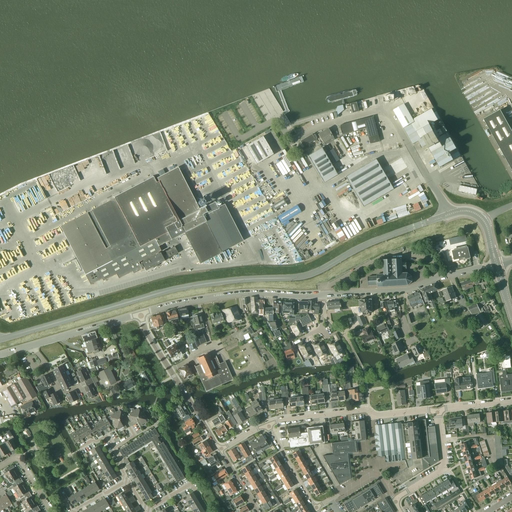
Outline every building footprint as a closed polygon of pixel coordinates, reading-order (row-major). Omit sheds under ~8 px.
[(356,90),(326,97),(328,103),(357,96),(356,90)] [(356,102),(350,104),(352,113),(358,111),(356,102)] [(393,110),(403,128),(414,122),(404,104),(399,107),(393,110)] [(412,124),(404,129),(413,145),(413,144),(418,141),(422,148),(427,145),(440,168),(461,156),(448,133),(440,137),(436,130),(433,131),(430,125),(438,120),(433,112),(432,109),(413,119),(415,122),(412,124)] [(511,130),(500,110),(484,119),(511,170),(511,130)] [(373,117),(339,125),(342,135),(365,129),(369,144),(379,142),(373,117)] [(318,135),(323,143),(333,137),(328,129),(318,135)] [(300,143),(303,147),(316,139),(314,135),(300,143)] [(255,141),(246,146),(256,164),(267,158),(273,154),(269,147),(267,144),(263,136),(257,140),(256,140),(255,141)] [(321,148),(307,156),(323,183),(338,175),(321,148)] [(332,149),(325,153),(332,165),(339,161),(332,149)] [(375,159),(345,177),(348,182),(363,207),(393,190),(375,159)] [(178,167),(157,178),(159,181),(184,233),(200,264),(222,253),(222,252),(243,241),(224,205),(218,208),(207,213),(204,207),(199,210),(197,204),(198,199),(199,199),(184,170),(182,171),(181,169),(179,170),(178,167)] [(114,198),(60,226),(90,285),(102,279),(103,281),(116,274),(119,279),(132,272),(133,274),(142,269),(142,268),(143,267),(145,271),(165,261),(160,253),(159,253),(159,252),(161,251),(159,246),(184,233),(159,181),(156,183),(153,177),(114,197),(114,198)] [(458,191),(476,195),(477,189),(459,185),(458,191)] [(297,205),(277,217),(282,224),(301,212),(297,205)] [(457,237),(449,239),(449,240),(450,245),(458,243),(467,241),(465,235),(457,237)] [(165,251),(169,258),(178,253),(174,247),(165,251)] [(452,251),(454,260),(459,259),(459,258),(465,257),(465,259),(471,258),(468,247),(452,251)] [(383,269),(383,270),(384,274),(383,274),(382,274),(377,275),(377,276),(368,277),(368,286),(378,285),(378,287),(383,287),(384,287),(383,287),(387,287),(391,286),(391,287),(391,286),(395,286),(395,287),(395,286),(399,286),(403,286),(407,286),(407,285),(408,285),(412,282),(412,281),(412,277),(412,276),(411,276),(409,274),(407,273),(406,273),(403,273),(402,273),(402,269),(406,269),(407,269),(406,266),(406,264),(406,263),(404,263),(402,263),(401,260),(402,259),(401,259),(392,259),(384,260),(384,259),(383,260),(383,261),(383,260),(383,261),(383,264),(383,265),(383,269)] [(480,284),(479,280),(475,281),(474,280),(461,283),(462,288),(464,288),(465,290),(473,287),(473,285),(475,284),(476,285),(480,284)] [(436,283),(428,286),(430,293),(439,290),(436,283)] [(430,293),(428,286),(420,290),(421,291),(423,296),(426,302),(433,300),(430,293)] [(442,290),(446,301),(456,298),(452,287),(442,290)] [(425,305),(422,298),(419,292),(408,296),(413,309),(424,305),(425,305)] [(371,299),(359,300),(360,306),(362,306),(362,312),(362,313),(364,313),(366,313),(368,312),(370,312),(373,312),(371,299)] [(277,313),(281,313),(281,312),(281,307),(281,301),(273,301),(273,306),(273,313),(277,313)] [(307,310),(307,314),(318,315),(318,304),(314,304),(314,301),(308,301),(308,302),(307,310)] [(393,301),(387,301),(389,312),(395,311),(394,307),(393,301)] [(326,310),(327,310),(340,309),(340,302),(326,303),(326,310)] [(282,315),(293,315),(293,303),(282,303),(282,315)] [(473,318),(474,317),(481,313),(477,304),(468,307),(472,316),(473,316),(473,318)] [(223,310),(228,323),(241,319),(236,307),(223,310)] [(166,313),(167,318),(168,321),(178,318),(176,311),(171,312),(166,313)] [(219,322),(223,320),(221,313),(217,315),(217,314),(215,314),(214,314),(213,313),(212,314),(211,315),(210,315),(213,323),(217,322),(217,324),(220,323),(219,322)] [(488,324),(481,313),(474,317),(481,328),(488,324)] [(194,330),(200,345),(206,343),(202,332),(204,328),(203,323),(202,323),(200,314),(193,316),(194,323),(193,324),(194,330)] [(164,329),(168,328),(166,321),(163,322),(162,320),(161,320),(160,315),(152,317),(151,319),(152,323),(153,323),(153,324),(152,324),(153,326),(154,327),(155,330),(159,329),(158,326),(163,325),(164,328),(164,329)] [(308,315),(299,319),(303,327),(312,322),(308,315)] [(356,318),(361,327),(367,325),(363,315),(356,318)] [(273,321),(267,322),(269,327),(271,331),(273,330),(274,332),(273,333),(275,338),(281,335),(279,330),(277,331),(276,329),(277,329),(275,321),(273,321)] [(297,324),(291,326),(292,327),(291,328),(292,330),(293,330),(296,335),(295,336),(296,336),(302,333),(299,328),(302,326),(300,323),(297,324)] [(390,331),(391,331),(389,328),(388,328),(386,324),(376,328),(380,335),(387,331),(390,337),(392,336),(390,331)] [(250,326),(247,328),(251,335),(256,331),(252,325),(250,326)] [(361,336),(363,340),(364,342),(365,343),(367,342),(368,342),(373,341),(373,340),(375,339),(372,332),(371,332),(369,328),(363,330),(364,335),(361,336)] [(393,333),(396,340),(401,337),(398,330),(393,333)] [(96,337),(97,337),(96,336),(95,332),(82,337),(88,353),(93,351),(93,353),(94,353),(98,352),(98,351),(98,349),(100,349),(96,337)] [(187,340),(190,350),(196,348),(192,338),(187,340)] [(400,354),(400,353),(403,352),(402,350),(404,349),(400,341),(391,345),(396,355),(398,354),(399,354),(400,354)] [(324,348),(324,347),(323,345),(322,345),(321,342),(316,345),(315,343),(312,344),(314,349),(315,349),(319,357),(324,354),(325,356),(326,356),(328,355),(328,354),(326,351),(325,351),(324,348)] [(341,351),(339,348),(340,347),(339,345),(338,344),(337,342),(332,345),(331,342),(327,344),(330,349),(331,349),(334,356),(339,354),(340,356),(341,356),(343,355),(344,354),(342,351),(341,351)] [(297,345),(301,353),(302,353),(305,358),(309,355),(310,357),(311,357),(313,356),(314,355),(312,352),(311,352),(309,348),(310,348),(307,343),(303,345),(302,343),(297,345)] [(169,354),(170,357),(171,357),(172,357),(176,355),(177,357),(182,355),(175,344),(167,349),(169,354)] [(419,344),(411,348),(416,357),(423,354),(425,358),(430,356),(425,349),(421,351),(419,344)] [(292,349),(284,352),(286,358),(294,356),(292,349)] [(200,365),(195,367),(205,390),(206,392),(212,389),(222,384),(233,380),(225,364),(220,366),(216,357),(211,359),(210,357),(210,356),(208,353),(205,354),(206,355),(200,357),(197,358),(198,362),(199,361),(200,365)] [(107,356),(109,362),(119,359),(117,354),(107,356)] [(505,354),(499,355),(500,359),(502,359),(503,369),(502,369),(502,373),(506,372),(505,368),(510,368),(510,360),(510,356),(506,356),(505,354)] [(397,360),(400,368),(409,364),(410,366),(415,363),(412,356),(408,357),(407,355),(397,360)] [(95,360),(89,362),(91,368),(97,366),(95,360)] [(62,365),(52,370),(55,375),(65,371),(62,365)] [(179,369),(178,370),(183,378),(184,379),(187,377),(188,380),(193,377),(194,376),(192,374),(191,374),(189,369),(186,365),(179,369)] [(14,366),(4,372),(7,378),(17,372),(14,366)] [(78,372),(76,373),(81,383),(84,381),(85,384),(91,381),(90,378),(91,377),(86,368),(82,370),(81,369),(80,369),(78,370),(78,371),(78,372)] [(98,373),(105,387),(115,382),(109,368),(98,373)] [(481,375),(477,375),(478,388),(485,387),(486,389),(488,388),(488,387),(492,386),(492,384),(495,383),(493,369),(490,369),(490,374),(490,375),(487,376),(481,377),(481,375)] [(65,371),(55,375),(57,379),(57,378),(58,380),(67,376),(70,374),(68,370),(65,371)] [(503,376),(500,376),(501,391),(511,390),(511,374),(506,375),(506,373),(503,374),(503,376)] [(44,386),(37,389),(39,393),(48,388),(47,385),(51,383),(47,374),(41,378),(42,380),(41,380),(40,381),(41,383),(42,383),(43,383),(44,386)] [(67,376),(58,380),(59,382),(58,382),(60,385),(69,380),(67,376)] [(26,377),(16,382),(16,383),(12,385),(11,385),(2,391),(1,391),(10,406),(24,398),(27,401),(36,395),(26,377)] [(463,378),(454,379),(456,391),(471,389),(470,381),(470,377),(463,378)] [(122,383),(126,390),(135,385),(131,378),(122,383)] [(440,380),(435,381),(436,394),(447,393),(447,387),(450,387),(449,379),(445,379),(445,384),(440,384),(440,380)] [(69,380),(60,385),(62,390),(72,386),(69,380)] [(421,393),(422,398),(430,398),(429,382),(420,383),(421,386),(417,386),(417,393),(421,393)] [(83,388),(88,398),(91,397),(91,398),(92,398),(94,397),(94,396),(94,395),(96,394),(91,384),(83,388)] [(116,396),(120,394),(115,387),(112,389),(108,390),(112,398),(116,396)] [(43,392),(46,399),(48,402),(49,403),(49,404),(50,404),(51,405),(52,405),(53,405),(54,405),(56,405),(56,406),(57,406),(59,405),(59,404),(59,403),(61,402),(56,392),(51,394),(49,389),(43,392)] [(336,389),(329,390),(329,392),(329,393),(330,393),(331,402),(338,401),(337,394),(337,392),(336,392),(336,389)] [(348,391),(348,395),(352,394),(353,401),(357,401),(359,400),(359,401),(362,401),(362,400),(363,400),(362,393),(357,393),(356,389),(348,391)] [(396,391),(398,405),(406,404),(404,390),(396,391)] [(66,399),(66,401),(68,401),(70,403),(76,400),(77,402),(80,400),(78,395),(75,396),(72,391),(66,395),(67,398),(66,398),(66,399)] [(316,392),(316,395),(317,404),(324,403),(323,394),(320,394),(320,391),(316,392)] [(297,394),(295,394),(295,398),(297,406),(299,406),(303,405),(302,397),(298,397),(297,394)] [(274,397),(267,398),(268,409),(276,409),(274,397)] [(278,397),(274,397),(276,409),(283,408),(282,399),(278,400),(278,397)] [(231,401),(237,410),(232,413),(238,424),(245,420),(241,413),(243,412),(235,398),(231,401)] [(252,407),(256,414),(262,410),(256,400),(250,404),(252,407)] [(20,407),(23,415),(29,413),(34,411),(34,410),(35,410),(32,402),(20,407)] [(177,408),(176,409),(176,411),(178,410),(179,411),(177,412),(180,417),(181,416),(183,418),(188,415),(189,414),(187,412),(183,404),(177,408)] [(132,412),(129,414),(127,415),(131,422),(136,419),(138,422),(140,427),(142,425),(148,420),(145,415),(149,412),(147,410),(143,412),(140,407),(135,410),(133,408),(131,410),(132,412)] [(256,414),(252,407),(246,410),(250,417),(256,414)] [(126,416),(122,409),(116,412),(113,409),(111,410),(114,414),(108,417),(116,431),(123,427),(125,430),(127,428),(123,422),(121,419),(126,416)] [(506,412),(503,412),(505,424),(511,423),(511,413),(511,409),(506,410),(506,412)] [(496,422),(495,411),(489,412),(490,414),(487,414),(488,426),(491,426),(491,423),(496,422)] [(500,411),(495,411),(496,422),(501,421),(501,424),(505,424),(503,412),(501,413),(500,411)] [(212,421),(213,424),(213,425),(214,425),(215,426),(221,422),(222,424),(225,422),(224,420),(222,415),(218,417),(212,421)] [(468,425),(465,426),(466,429),(466,436),(469,435),(469,429),(468,426),(474,426),(474,423),(473,415),(467,416),(468,423),(468,425)] [(106,417),(101,419),(109,431),(110,430),(109,428),(108,428),(107,427),(108,427),(111,425),(106,417)] [(455,418),(456,428),(462,427),(463,430),(463,436),(466,436),(466,429),(465,426),(462,426),(461,417),(455,418)] [(450,428),(456,428),(455,418),(449,419),(449,423),(446,423),(447,430),(451,430),(450,428)] [(101,419),(97,422),(102,430),(105,429),(106,429),(105,430),(106,432),(109,431),(101,419)] [(183,428),(185,432),(186,433),(190,431),(189,430),(188,429),(191,427),(192,429),(194,428),(193,426),(195,425),(193,422),(194,421),(193,420),(191,420),(191,419),(185,423),(186,426),(183,428)] [(230,420),(225,422),(226,425),(228,424),(231,428),(234,426),(230,420)] [(408,468),(392,477),(397,486),(398,486),(439,461),(437,444),(436,432),(435,432),(435,426),(426,427),(426,420),(412,421),(412,423),(401,424),(395,425),(395,431),(401,430),(403,448),(405,460),(408,468)] [(363,421),(351,422),(352,430),(354,430),(354,431),(364,430),(363,421)] [(97,422),(93,424),(100,436),(102,435),(101,433),(100,433),(99,432),(100,432),(102,430),(97,422)] [(87,424),(83,427),(90,438),(92,437),(90,435),(89,435),(89,434),(90,434),(92,433),(89,427),(87,424)] [(89,427),(92,433),(94,436),(96,434),(97,434),(98,435),(97,435),(98,437),(100,436),(93,424),(93,425),(89,427)] [(338,433),(337,424),(330,425),(331,433),(338,433)] [(375,427),(376,433),(375,433),(376,433),(376,439),(377,439),(378,445),(377,445),(378,451),(377,451),(379,451),(403,448),(401,430),(395,431),(395,425),(395,424),(394,424),(394,425),(388,425),(382,426),(381,426),(375,427)] [(221,434),(227,431),(223,425),(215,431),(218,436),(219,436),(220,438),(222,436),(221,434)] [(307,429),(299,430),(302,446),(325,443),(322,426),(319,426),(318,426),(307,428),(307,429)] [(83,427),(79,429),(84,437),(86,436),(88,439),(90,438),(83,427)] [(299,428),(287,429),(288,438),(289,438),(290,447),(302,446),(299,430),(299,428)] [(79,429),(75,432),(82,443),(83,442),(82,440),(81,440),(81,439),(82,439),(84,437),(79,429)] [(185,478),(164,444),(163,442),(161,444),(158,437),(159,436),(155,429),(154,429),(119,450),(123,458),(126,456),(152,441),(173,476),(175,480),(177,483),(182,480),(185,478)] [(354,434),(348,434),(348,437),(348,441),(348,442),(355,441),(365,440),(364,430),(354,431),(354,434)] [(82,443),(75,432),(70,434),(75,442),(78,441),(80,444),(82,443)] [(262,435),(256,439),(262,449),(268,446),(269,448),(273,446),(269,440),(266,442),(262,435)] [(192,442),(194,446),(202,440),(200,437),(192,442)] [(0,443),(1,445),(4,449),(6,452),(9,450),(10,452),(16,448),(10,439),(5,442),(4,441),(0,443)] [(250,444),(247,445),(249,449),(249,451),(249,452),(253,459),(254,459),(257,457),(255,453),(262,449),(256,439),(249,443),(250,444)] [(206,441),(196,447),(197,449),(200,447),(202,451),(210,446),(208,442),(207,442),(206,441)] [(348,441),(331,443),(333,455),(347,453),(356,452),(355,441),(348,442),(348,441)] [(468,442),(460,445),(462,451),(471,448),(471,449),(472,449),(475,448),(474,447),(473,445),(471,446),(470,445),(469,446),(468,442)] [(253,459),(249,452),(243,443),(234,448),(228,452),(234,462),(240,458),(239,456),(243,454),(247,461),(241,464),(242,466),(248,463),(253,459)] [(90,451),(93,455),(100,451),(98,446),(96,447),(91,451),(90,451)] [(210,446),(202,451),(205,455),(204,456),(205,456),(212,452),(211,450),(212,449),(210,446)] [(292,454),(295,459),(301,456),(302,455),(301,452),(300,453),(298,450),(299,450),(298,448),(296,449),(293,450),(294,452),(292,454)] [(379,457),(378,457),(385,456),(385,462),(405,460),(403,448),(379,451),(379,457)] [(471,448),(462,451),(463,456),(470,454),(473,453),(472,450),(472,449),(471,449),(471,448)] [(93,455),(96,460),(103,455),(100,451),(93,455)] [(333,455),(322,456),(327,464),(348,461),(347,453),(333,455)] [(96,460),(98,464),(106,460),(103,455),(96,460)] [(219,462),(218,461),(219,460),(218,459),(217,459),(215,455),(207,459),(211,467),(219,462)] [(269,459),(272,464),(278,460),(275,455),(269,459)] [(295,459),(298,464),(304,461),(301,456),(295,459)] [(465,462),(467,468),(474,466),(473,462),(476,461),(475,460),(475,459),(472,460),(465,462)] [(98,464),(101,469),(108,464),(106,460),(98,464)] [(272,464),(275,469),(281,465),(278,460),(272,464)] [(126,465),(125,466),(127,470),(135,466),(132,461),(129,463),(126,465)] [(298,464),(301,470),(307,466),(304,461),(298,464)] [(348,461),(327,464),(330,470),(349,468),(348,461)] [(102,473),(102,474),(104,473),(111,469),(108,464),(101,469),(103,471),(102,472),(102,473)] [(4,474),(6,478),(15,473),(13,469),(14,468),(12,465),(6,469),(3,471),(4,473),(4,474)] [(242,469),(245,474),(251,470),(248,465),(242,469)] [(275,469),(278,474),(284,470),(281,465),(275,469)] [(474,466),(467,468),(469,474),(479,470),(479,471),(480,471),(482,470),(482,469),(481,470),(480,468),(478,469),(477,465),(474,466)] [(135,466),(127,470),(130,475),(138,470),(135,466)] [(301,470),(304,475),(310,471),(307,466),(301,470)] [(213,476),(216,482),(218,484),(220,482),(219,480),(227,475),(224,469),(223,470),(221,468),(214,472),(216,474),(213,476)] [(349,468),(330,470),(339,485),(350,478),(349,468)] [(104,473),(106,477),(114,473),(111,469),(104,473)] [(138,470),(130,475),(133,479),(140,475),(138,470)] [(245,474),(248,479),(254,475),(251,470),(245,474)] [(278,474),(281,479),(288,476),(284,470),(278,474)] [(479,470),(469,474),(471,479),(477,477),(481,476),(480,471),(479,471),(479,470)] [(304,475),(307,480),(313,477),(310,471),(304,475)] [(6,484),(8,487),(21,479),(19,477),(18,477),(15,473),(6,478),(7,479),(5,479),(7,483),(6,484)] [(114,473),(106,477),(109,482),(116,477),(114,473)] [(140,475),(133,479),(136,484),(143,479),(140,475)] [(248,479),(251,484),(257,480),(254,475),(248,479)] [(281,479),(284,484),(291,481),(288,476),(281,479)] [(307,480),(311,485),(316,482),(313,477),(307,480)] [(500,477),(495,480),(497,483),(501,490),(506,486),(502,480),(500,477)] [(507,477),(502,480),(506,486),(511,483),(507,477)] [(12,488),(15,493),(24,487),(22,483),(23,482),(21,479),(8,487),(8,488),(12,485),(13,488),(12,488)] [(143,479),(136,484),(138,488),(146,483),(143,479)] [(224,490),(225,491),(234,486),(231,480),(224,484),(226,489),(224,490)] [(251,484),(254,489),(260,485),(257,480),(251,484)] [(443,482),(443,483),(444,483),(447,490),(453,486),(454,489),(457,487),(453,481),(451,483),(449,480),(447,481),(446,480),(443,482)] [(291,481),(284,484),(287,490),(294,486),(291,481)] [(95,482),(90,485),(94,492),(99,489),(95,482)] [(311,485),(314,491),(319,487),(316,482),(311,485)] [(146,483),(138,488),(141,492),(148,488),(146,483)] [(437,486),(438,487),(442,493),(447,490),(444,483),(443,483),(442,484),(441,483),(437,486)] [(497,483),(492,487),(495,493),(501,490),(497,483)] [(376,484),(368,489),(375,499),(382,495),(382,494),(376,484)] [(90,485),(86,487),(90,494),(90,495),(94,492),(90,485)] [(254,489),(257,494),(263,490),(260,485),(254,489)] [(234,486),(225,491),(225,492),(227,491),(230,495),(237,491),(234,486)] [(19,497),(20,499),(30,494),(28,491),(27,492),(24,487),(15,493),(18,497),(19,497)] [(86,487),(81,490),(85,497),(86,497),(90,495),(90,494),(86,487)] [(319,487),(314,491),(317,496),(322,493),(322,492),(319,487)] [(432,489),(433,490),(437,496),(442,493),(438,487),(437,488),(436,487),(432,489)] [(492,487),(486,490),(490,496),(495,493),(492,487)] [(148,488),(141,492),(144,497),(151,492),(148,488)] [(116,496),(119,501),(127,497),(125,494),(129,491),(128,489),(116,496)] [(263,490),(257,494),(260,499),(267,496),(264,492),(266,491),(265,489),(263,490)] [(293,498),(299,494),(296,489),(290,493),(293,498)] [(368,489),(361,493),(367,504),(375,499),(368,489)] [(81,490),(77,493),(81,500),(86,497),(85,497),(81,490)] [(427,492),(428,493),(432,499),(437,496),(433,490),(431,491),(431,490),(427,492)] [(486,490),(481,493),(485,499),(490,496),(486,490)] [(485,499),(481,493),(479,494),(477,491),(471,495),(475,501),(478,500),(480,502),(485,499)] [(151,492),(144,497),(146,501),(154,497),(151,492)] [(187,499),(185,500),(187,502),(195,497),(192,492),(190,494),(186,496),(187,499)] [(77,493),(72,496),(77,503),(81,500),(77,493)] [(361,493),(356,496),(362,507),(367,504),(361,493)] [(424,506),(425,505),(427,504),(426,502),(432,499),(428,493),(426,494),(425,493),(422,495),(422,496),(419,498),(424,506)] [(21,502),(24,507),(33,501),(30,497),(31,496),(30,494),(20,499),(22,502),(21,502)] [(296,503),(302,500),(299,494),(293,498),(296,503)] [(6,495),(1,498),(7,507),(12,504),(6,495)] [(77,503),(72,496),(68,498),(72,505),(77,503)] [(119,501),(122,506),(134,498),(132,496),(128,499),(127,497),(119,501)] [(231,502),(232,504),(234,503),(236,506),(244,502),(240,496),(237,498),(236,497),(232,500),(233,500),(231,502)] [(260,499),(263,504),(270,501),(267,496),(260,499)] [(356,496),(351,499),(357,509),(362,507),(356,496)] [(195,497),(187,502),(188,504),(190,503),(191,505),(198,501),(195,497)] [(105,498),(100,501),(105,509),(109,506),(105,498)] [(125,510),(132,506),(131,503),(135,501),(134,498),(122,506),(125,510)] [(380,509),(381,511),(382,511),(390,507),(385,498),(376,503),(378,506),(380,509)] [(270,501),(263,504),(266,510),(273,506),(270,502),(273,501),(272,499),(270,501)] [(351,499),(344,504),(348,511),(353,511),(357,509),(351,499)] [(416,499),(408,504),(410,507),(409,507),(410,509),(409,510),(409,511),(413,511),(420,508),(418,505),(417,503),(418,502),(416,499)] [(295,509),(295,510),(299,508),(305,505),(302,500),(296,503),(298,506),(295,508),(295,509)] [(463,505),(458,508),(460,511),(466,511),(468,511),(467,509),(469,508),(465,501),(466,501),(466,500),(462,503),(463,505)] [(27,511),(31,511),(38,508),(37,505),(35,506),(33,501),(24,507),(27,511)] [(100,501),(96,504),(100,511),(105,509),(100,501)] [(190,509),(192,511),(200,505),(198,501),(191,505),(192,507),(190,509)]
